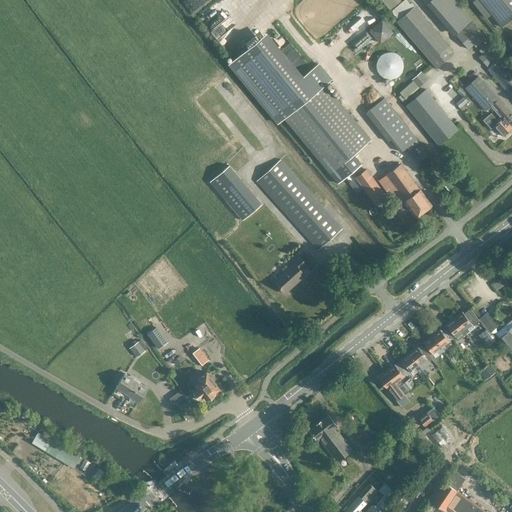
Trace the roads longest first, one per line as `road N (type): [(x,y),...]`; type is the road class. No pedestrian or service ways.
road 1 (tertiary): [(253,427),(511,222)]
road 2 (unclassified): [(253,427),(238,406),(156,433),(0,349)]
road 3 (track): [(275,0),(278,14),(389,144)]
road 4 (tertiary): [(129,511),(253,427)]
